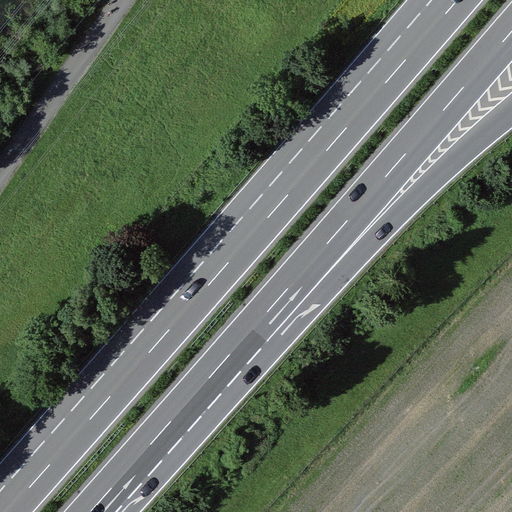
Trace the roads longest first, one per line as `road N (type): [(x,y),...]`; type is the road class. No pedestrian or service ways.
road 1 (motorway): [(455,0),(10,511)]
road 2 (motorway): [(272,312),(511,32)]
road 3 (motorway): [(272,312),(360,258),(511,111)]
road 4 (motorway): [(93,511),(272,312)]
